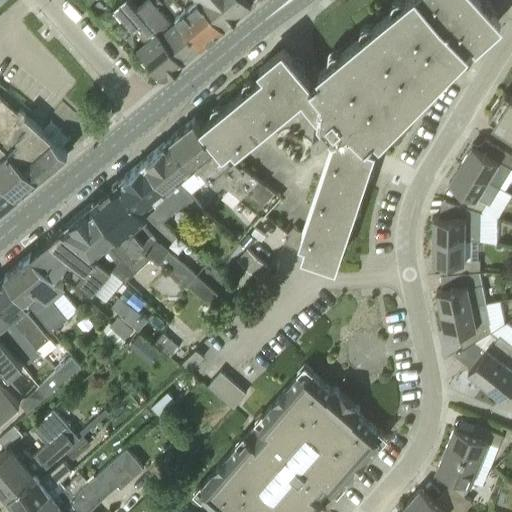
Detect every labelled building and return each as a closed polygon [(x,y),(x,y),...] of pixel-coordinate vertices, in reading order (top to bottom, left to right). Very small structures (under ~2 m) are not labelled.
[(165,74),(186,56),(133,0),(118,0),(114,4),(134,28),(138,25),(146,34),(138,42),(165,74)] [(133,0),(186,56),(204,42),(167,0),(166,0),(164,2),(163,0),(143,0),(139,4),(135,0),(133,0)] [(167,0),(204,42),(225,25),(202,0),(163,0),(164,2),(166,0),(167,0)] [(202,0),(225,25),(226,24),(227,25),(252,2),(250,0),(202,0)] [(303,251),(336,261),(375,143),(366,141),(376,131),(380,135),(473,41),(476,44),(502,21),(482,0),(403,0),(311,77),(284,46),(261,67),(265,73),(203,124),(225,150),(299,89),(323,118),(317,123),(315,126),(315,127),(315,129),(319,132),(321,133),(324,132),(331,127),(334,131),(342,134),(307,240),(301,237),(303,229),(299,228),(295,224),(289,231),(292,233),(286,242),(303,251)] [(511,94),(511,95),(505,91),(501,96),(499,94),(490,109),(492,110),(489,115),(511,130),(511,94)] [(0,144),(35,178),(67,153),(25,113),(19,108),(17,112),(0,97),(0,144)] [(169,137),(191,164),(208,183),(213,179),(262,216),(268,209),(281,196),(258,179),(241,166),(240,168),(223,153),(194,118),(169,137)] [(178,178),(191,164),(169,137),(145,157),(182,203),(193,216),(203,208),(178,178)] [(510,170),(511,167),(511,153),(509,152),(503,162),(499,159),(473,143),(461,162),(487,178),(500,186),(510,170)] [(17,193),(35,178),(0,144),(0,176),(17,195),(18,194),(17,193)] [(262,158),(280,175),(293,161),(275,145),(262,158)] [(148,215),(157,224),(182,203),(145,157),(122,175),(118,179),(148,215)] [(490,203),(500,186),(487,178),(461,162),(449,181),(470,194),(464,205),(481,211),(482,211),(487,202),(490,203)] [(0,208),(17,195),(0,176),(0,208)] [(151,256),(158,262),(168,250),(155,239),(155,236),(141,219),(148,215),(118,179),(93,200),(132,249),(138,245),(151,256)] [(481,211),(464,205),(448,199),(447,216),(434,216),(434,238),(465,239),(480,239),(481,211)] [(125,280),(151,256),(138,245),(132,249),(93,200),(60,228),(111,269),(125,280)] [(92,292),(111,269),(60,228),(46,240),(67,258),(69,255),(80,264),(71,273),(77,279),(92,292)] [(253,239),(245,233),(241,239),(248,245),(253,239)] [(464,259),(465,239),(434,238),(433,261),(441,261),(441,274),(480,270),(480,259),(464,259)] [(55,274),(67,258),(46,240),(30,254),(55,274)] [(238,257),(245,263),(232,278),(246,289),(258,274),(267,264),(247,247),(238,257)] [(164,267),(212,306),(221,295),(175,255),(168,250),(158,262),(164,267)] [(55,274),(30,254),(30,252),(4,275),(28,304),(51,329),(77,309),(62,291),(60,287),(65,283),(55,274)] [(442,311),(486,301),(480,270),(441,274),(443,288),(437,289),(442,311)] [(28,304),(4,275),(3,275),(3,274),(0,275),(0,304),(35,347),(49,336),(24,308),(28,304)] [(140,330),(149,320),(120,295),(111,305),(122,315),(121,316),(140,330)] [(460,330),(463,348),(491,330),(490,324),(491,323),(486,301),(442,311),(446,333),(460,330)] [(40,352),(35,347),(0,304),(0,332),(25,364),(40,352)] [(511,338),(511,323),(505,319),(498,330),(511,338)] [(101,327),(110,336),(117,330),(108,321),(101,327)] [(126,340),(117,330),(110,336),(119,346),(126,340)] [(486,383),(511,350),(511,343),(500,333),(498,336),(491,330),(463,348),(477,359),(468,370),(486,383)] [(178,346),(164,332),(156,341),(170,354),(178,346)] [(139,333),(132,341),(141,349),(148,340),(139,333)] [(22,364),(0,337),(0,381),(22,364)] [(184,364),(192,371),(205,355),(198,350),(184,364)] [(511,350),(486,383),(503,397),(510,389),(511,389),(511,350)] [(71,355),(38,385),(46,394),(80,364),(71,355)] [(332,388),(312,371),(313,369),(305,362),(298,370),(300,371),(265,412),(263,410),(256,419),(257,421),(246,434),(244,432),(237,441),(238,442),(203,482),(201,481),(194,489),(202,496),(204,495),(223,511),(317,511),(318,511),(319,511),(327,504),(325,503),(337,490),(338,491),(346,482),(344,481),(379,441),(381,442),(388,434),(380,427),(378,428),(358,410),(360,407),(351,400),(353,398),(345,392),(344,393),(335,385),(332,388)] [(234,407),(247,391),(221,369),(208,385),(234,407)] [(0,381),(0,419),(19,402),(0,381)] [(159,414),(176,398),(167,390),(151,406),(159,414)] [(9,495),(25,480),(42,464),(45,467),(74,441),(64,431),(70,425),(54,407),(33,425),(47,441),(36,451),(37,452),(26,462),(12,444),(7,448),(0,454),(0,488),(7,496),(8,494),(9,495)] [(446,447),(479,461),(491,466),(499,445),(504,433),(477,422),(472,434),(454,426),(446,447)] [(0,439),(7,448),(12,444),(24,434),(15,424),(0,436),(0,439)] [(72,444),(65,450),(73,458),(80,452),(72,444)] [(86,511),(91,507),(118,484),(120,486),(144,466),(126,446),(89,481),(61,505),(52,511),(86,511)] [(468,489),(479,461),(446,447),(437,468),(455,476),(453,478),(443,491),(465,510),(473,501),(464,493),(468,489)] [(49,490),(61,479),(72,469),(63,459),(32,487),(25,480),(9,495),(20,511),(29,511),(35,506),(34,504),(49,490)] [(52,511),(61,505),(89,481),(80,471),(66,485),(61,479),(49,490),(34,504),(35,506),(29,511),(52,511)] [(171,498),(175,493),(165,483),(156,494),(160,498),(171,498)] [(463,511),(465,510),(443,491),(435,499),(421,487),(406,504),(414,511),(446,511),(447,511),(448,511),(463,511)]
